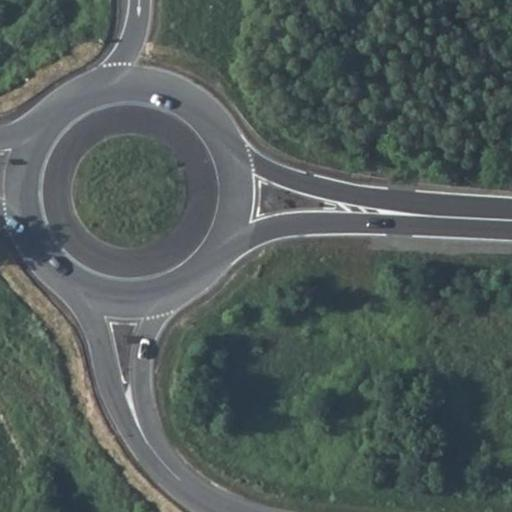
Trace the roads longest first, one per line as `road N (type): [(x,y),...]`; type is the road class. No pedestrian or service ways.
road 1 (residential): [(216,511),(186,496),(153,461),(129,419),(113,365),(117,293)]
road 2 (secondary): [(438,217),(307,194),(219,150)]
road 3 (secondary): [(212,244),(331,220),(438,217)]
road 4 (secondary): [(219,150),(183,106),(158,93),(130,87),(74,100)]
road 5 (trunk): [(137,0),(118,58),(74,100)]
road 6 (secondary): [(25,223),(60,271),(117,293)]
